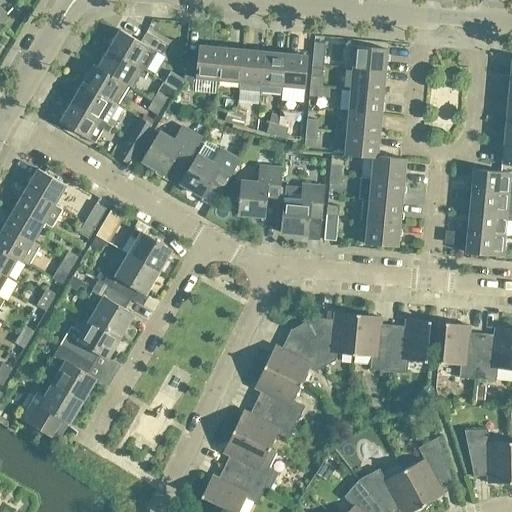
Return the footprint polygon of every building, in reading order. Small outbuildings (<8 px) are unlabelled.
[(137,65),(148,46),(162,55),(168,44),(146,32),(141,41),(120,29),(109,49),(137,65)] [(312,67),(323,68),(324,68),(326,43),(314,42),(312,67)] [(218,80),(221,47),(199,45),(197,57),(186,56),(184,79),(184,81),(195,82),(196,78),(218,80)] [(385,71),(388,48),(355,45),(353,68),(385,71)] [(240,82),(243,49),(221,47),(218,80),(240,82)] [(132,89),(144,69),(137,65),(109,49),(98,67),(122,81),(121,82),(128,86),(127,87),(132,89)] [(260,92),(264,51),(243,49),(240,82),(239,89),(260,92)] [(282,94),(282,86),(286,53),(264,51),(260,92),(282,94)] [(305,88),(308,55),(286,53),(282,86),(305,88)] [(128,86),(121,82),(122,81),(98,67),(94,64),(83,83),(117,104),(127,87),(128,86)] [(312,67),(310,85),(321,86),(323,68),(312,67)] [(383,92),(385,71),(353,68),(351,89),(383,92)] [(171,71),(164,82),(177,90),(178,90),(184,81),(184,79),(171,71)] [(117,104),(83,83),(72,102),(112,126),(115,121),(111,118),(118,105),(117,104)] [(320,96),(321,86),(310,85),(309,95),(320,96)] [(381,114),(383,92),(351,89),(349,111),(381,114)] [(158,91),(153,100),(162,106),(167,97),(158,91)] [(157,114),(162,106),(153,100),(148,108),(157,114)] [(108,132),(112,126),(72,102),(60,121),(95,142),(103,129),(108,132)] [(224,121),(234,124),(237,113),(227,110),(224,121)] [(379,135),(381,114),(349,111),(347,132),(379,135)] [(266,133),(276,136),(278,125),(280,115),(272,112),(266,133)] [(246,116),(237,113),(234,124),(243,126),(246,116)] [(141,118),(136,126),(131,135),(142,141),(152,124),(141,118)] [(307,119),(306,129),(317,130),(318,120),(307,119)] [(288,127),(278,125),(276,136),(285,138),(288,127)] [(183,166),(201,137),(182,126),(174,140),(159,131),(142,160),(165,174),(173,160),(183,166)] [(316,139),(317,130),(306,129),(305,138),(316,139)] [(406,159),(378,156),(379,135),(347,132),(345,155),(373,157),(371,178),(404,181),(406,159)] [(129,162),(142,141),(131,135),(119,156),(129,162)] [(222,189),(239,159),(221,148),(220,149),(206,141),(198,154),(181,183),(203,196),(212,183),(222,189)] [(511,164),(511,143),(505,143),(503,154),(502,164),(511,164)] [(331,164),(330,174),(341,175),(342,165),(331,164)] [(281,168),(260,166),(258,182),(236,180),(234,197),(238,197),(238,199),(240,199),(239,214),(265,216),(266,200),(278,202),(281,168)] [(55,204),(66,185),(38,168),(27,188),(55,204)] [(510,194),(511,172),(479,169),(474,169),(473,180),(472,180),(471,190),(510,194)] [(340,185),(341,175),(330,174),(329,184),(340,185)] [(402,202),(404,181),(371,178),(369,199),(402,202)] [(308,235),(309,219),(321,220),(324,186),(303,184),(302,187),(286,186),(282,232),(308,235)] [(62,209),(55,205),(55,204),(27,188),(16,206),(44,223),(44,222),(52,227),(62,209)] [(511,194),(510,194),(471,190),(471,200),(470,211),(475,211),(511,214),(511,194)] [(400,224),(402,202),(369,199),(363,199),(361,220),(367,220),(367,221),(400,224)] [(96,202),(84,224),(94,230),(106,208),(96,202)] [(327,205),(327,214),(338,215),(339,206),(327,205)] [(33,241),(44,223),(16,206),(5,225),(33,241)] [(107,241),(121,217),(110,211),(96,235),(107,241)] [(511,235),(511,214),(475,211),(470,211),(469,222),(468,222),(468,232),(506,235),(511,235)] [(336,240),(338,215),(327,214),(324,239),(336,240)] [(138,219),(134,227),(135,228),(146,234),(151,227),(138,219)] [(398,246),(400,224),(367,221),(365,243),(398,246)] [(89,238),(94,230),(84,224),(79,232),(89,238)] [(40,246),(33,242),(33,241),(5,225),(0,232),(0,246),(18,257),(17,258),(22,261),(22,260),(29,264),(40,246)] [(158,271),(171,249),(146,234),(135,228),(130,236),(137,240),(129,254),(158,271)] [(504,257),(506,235),(468,232),(467,242),(466,253),(471,253),(471,254),(504,257)] [(0,271),(7,276),(17,258),(18,257),(0,246),(0,271)] [(69,250),(64,259),(73,265),(78,256),(69,250)] [(31,264),(46,273),(54,260),(39,251),(31,264)] [(145,293),(158,271),(129,254),(121,268),(114,264),(103,281),(103,282),(129,297),(135,287),(145,293)] [(73,265),(64,259),(58,269),(67,275),(73,265)] [(125,308),(131,298),(129,297),(103,282),(103,281),(99,278),(88,297),(99,304),(91,318),(120,336),(133,313),(125,308)] [(75,303),(82,284),(69,279),(63,299),(75,303)] [(47,288),(42,296),(51,302),(56,293),(47,288)] [(46,310),(51,302),(42,296),(37,304),(46,310)] [(354,354),(358,314),(335,312),(334,319),(312,317),(312,318),(302,323),(325,365),(336,359),(337,352),(354,354)] [(380,370),(389,370),(393,325),(381,324),(381,316),(358,314),(354,354),(372,356),(370,369),(380,370)] [(107,358),(120,336),(91,318),(83,333),(71,326),(60,344),(93,363),(99,353),(107,358)] [(393,325),(389,370),(407,372),(408,359),(426,361),(430,321),(406,319),(405,326),(393,325)] [(325,365),(302,323),(293,329),(292,328),(282,348),(276,345),(265,366),(301,384),(309,368),(315,371),(325,365)] [(478,379),(482,333),(470,332),(470,325),(446,323),(442,362),(460,364),(459,377),(478,379)] [(25,325),(20,333),(29,339),(34,330),(25,325)] [(44,325),(40,331),(50,337),(54,331),(44,325)] [(511,369),(511,328),(495,327),(494,334),(482,333),(478,379),(496,381),(497,368),(511,369)] [(24,347),(29,339),(20,333),(15,342),(24,347)] [(88,373),(93,363),(60,344),(50,362),(62,368),(53,383),(82,400),(95,378),(88,373)] [(3,362),(0,366),(0,371),(7,376),(12,368),(3,362)] [(293,399),(301,384),(265,366),(255,387),(261,390),(256,401),(297,422),(305,405),(293,399)] [(69,422),(82,400),(53,383),(45,397),(38,393),(23,418),(51,434),(61,417),(69,422)] [(289,438),(297,422),(256,401),(250,413),(244,410),(234,431),(269,448),(277,433),(289,438)] [(511,482),(511,442),(489,442),(488,429),(465,430),(474,475),(488,475),(488,482),(511,482)] [(269,448),(234,431),(223,452),(230,455),(224,466),(266,487),(274,470),(269,467),(276,452),(269,449),(269,448)] [(453,481),(439,436),(418,447),(424,459),(405,469),(424,505),(445,493),(441,487),(453,481)] [(266,487),(224,466),(219,477),(212,474),(202,496),(234,511),(238,511),(246,497),(257,503),(266,487)] [(409,511),(424,505),(405,469),(386,480),(379,468),(359,479),(385,511),(394,511),(400,509),(401,511),(409,511)] [(385,511),(359,479),(344,496),(354,505),(347,511),(385,511)]
